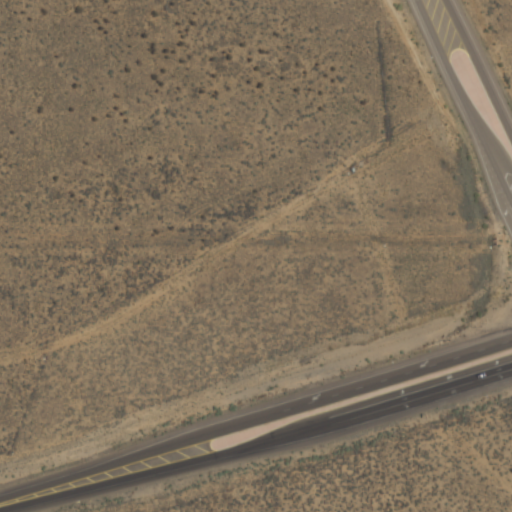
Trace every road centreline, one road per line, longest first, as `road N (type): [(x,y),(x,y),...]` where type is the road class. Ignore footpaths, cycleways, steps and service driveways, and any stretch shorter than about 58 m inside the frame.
road 1 (primary): [(511,337),(0,498)]
road 2 (primary): [(0,507),(243,454),(511,370)]
road 3 (tertiary): [(414,0),(511,208)]
road 4 (tertiary): [(511,128),(452,0)]
